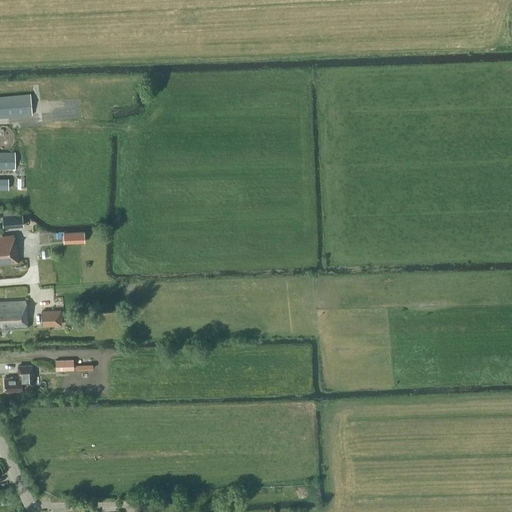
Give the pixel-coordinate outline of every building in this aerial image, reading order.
[(30,94),(0,96),(0,117),(32,114),(30,94)] [(14,151),(0,151),(0,167),(14,168),(14,151)] [(0,175),(0,187),(10,188),(10,176),(0,175)] [(3,210),(4,216),(3,216),(4,227),(23,226),(22,214),(17,215),(16,209),(3,210)] [(84,230),(63,231),(63,243),(85,242),(84,230)] [(0,235),(0,263),(19,262),(17,244),(15,244),(15,234),(0,235)] [(0,326),(27,325),(26,301),(0,302),(0,326)] [(61,309),(41,310),(42,326),(62,325),(61,317),(64,317),(64,310),(61,310),(61,309)] [(73,358),(55,359),(55,370),(74,369),(73,358)] [(5,378),(5,391),(23,390),(22,385),(33,385),(32,365),(18,366),(19,377),(5,378)] [(195,495),(192,492),(188,493),(186,497),(189,500),(193,500),(195,495)] [(175,497),(172,494),(168,495),(165,499),(166,503),(170,505),(174,504),(176,501),(175,497)]
